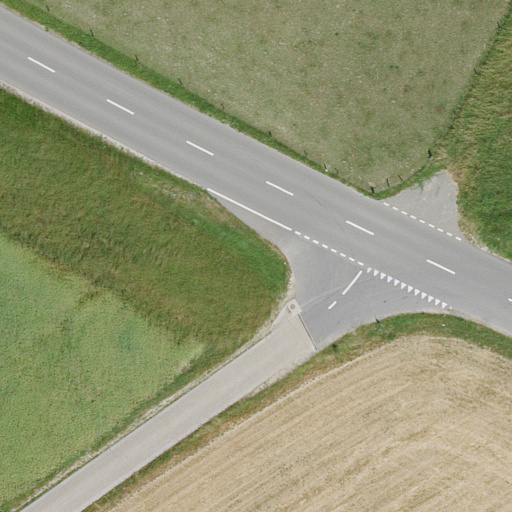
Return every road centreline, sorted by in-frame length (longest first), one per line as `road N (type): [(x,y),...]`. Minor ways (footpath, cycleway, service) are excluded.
road 1 (unclassified): [(379,237),(360,272),(306,332),(55,511)]
road 2 (tertiary): [(0,43),(379,237)]
road 3 (tertiary): [(379,237),(511,300)]
